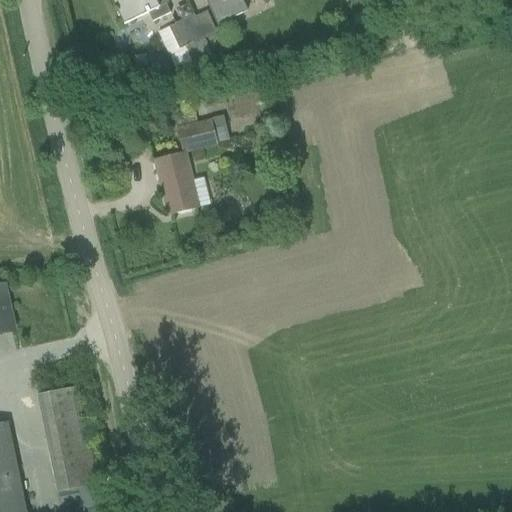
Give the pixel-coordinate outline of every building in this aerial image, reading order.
[(115,0),(112,1),(125,26),(149,14),(152,22),(170,13),(166,4),(168,3),(166,0),(115,0)] [(204,0),(211,13),(217,26),(246,12),(240,0),(204,0)] [(206,12),(196,17),(206,40),(207,39),(216,59),(231,52),(222,33),(216,35),(206,12)] [(179,49),(167,55),(173,69),(213,59),(205,40),(206,40),(196,17),(195,18),(194,15),(169,26),(179,49)] [(214,135),(225,132),(222,118),(178,129),(183,152),(216,144),(214,135)] [(186,153),(154,161),(160,186),(165,184),(166,190),(164,191),(170,215),(197,209),(190,182),(193,181),(186,153)] [(0,334),(14,331),(4,286),(0,286),(0,334)] [(58,494),(78,490),(97,486),(77,388),(38,396),(58,494)] [(0,511),(22,511),(4,424),(0,424),(0,511)]
